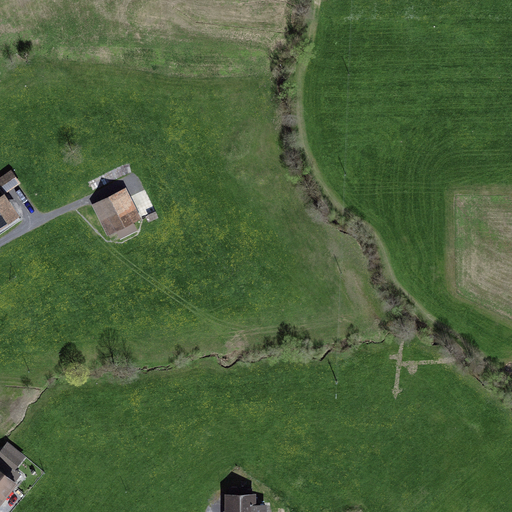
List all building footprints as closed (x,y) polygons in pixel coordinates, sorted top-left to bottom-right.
[(0,177),(0,191),(3,195),(5,193),(20,183),(11,170),(0,177)] [(125,188),(92,204),(108,236),(141,220),(125,188)] [(0,230),(21,216),(5,193),(3,195),(0,196),(0,230)] [(0,506),(18,484),(15,482),(21,475),(15,470),(26,457),(7,442),(0,450),(0,506)] [(261,494),(228,494),(227,511),(272,511),(273,506),(261,506),(261,494)]
